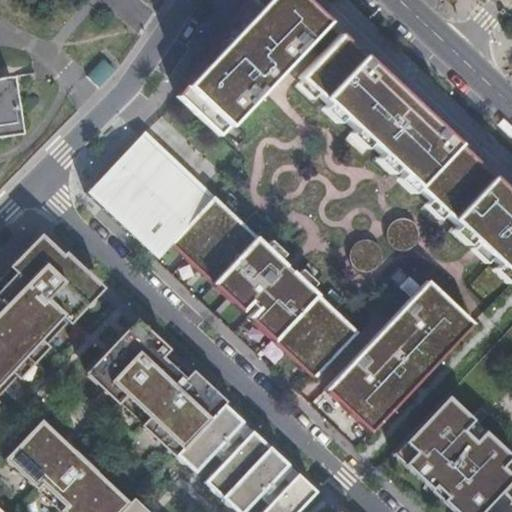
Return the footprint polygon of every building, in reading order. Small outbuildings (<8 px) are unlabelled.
[(218,137),(325,22),(301,0),(241,0),(175,97),(218,137)] [(511,197),(338,34),(296,78),(511,280),(511,197)] [(86,76),(98,87),(113,71),(101,60),(86,76)] [(0,140),(15,139),(7,81),(0,81),(0,140)] [(232,124),(222,135),(236,146),(246,135),(232,124)] [(212,199),(143,132),(128,148),(138,165),(128,174),(94,183),(84,193),(155,259),(168,245),(212,199)] [(117,159),(94,183),(128,174),(138,165),(128,148),(117,159)] [(290,271),(212,199),(168,245),(245,318),(290,271)] [(0,277),(0,390),(96,289),(41,237),(0,277)] [(245,318),(311,380),(356,332),(290,271),(245,318)] [(470,323),(426,282),(323,390),(368,433),(470,323)] [(219,405),(131,322),(84,372),(172,455),(219,405)] [(469,418),(445,396),(391,453),(453,511),(489,511),(484,507),(511,477),(511,458),(477,425),(487,414),(479,407),(469,418)] [(294,511),(312,493),(219,405),(172,455),(171,456),(190,474),(212,450),(222,460),(200,483),(230,511),(239,511),(258,493),(267,502),(257,511),(294,511)] [(38,420),(1,459),(56,511),(144,511),(131,499),(126,504),(38,420)]
